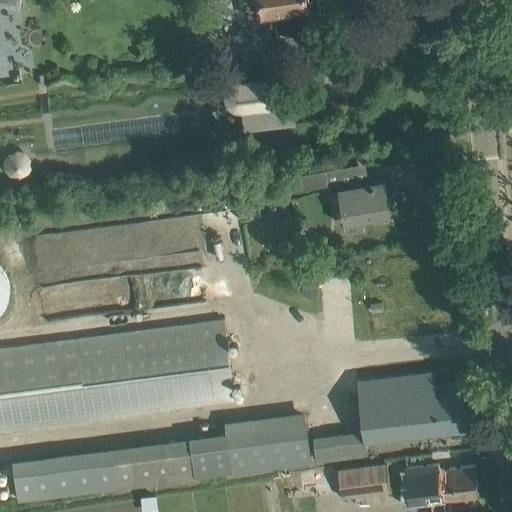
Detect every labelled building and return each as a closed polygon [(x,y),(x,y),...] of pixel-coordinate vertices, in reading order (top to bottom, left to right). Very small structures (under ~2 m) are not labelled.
[(249,0),(251,9),(264,7),(264,10),(268,9),(269,15),(288,13),(288,9),(311,6),(310,0),(249,0)] [(0,66),(10,67),(9,15),(0,14),(0,66)] [(235,56),(203,60),(204,70),(236,65),(235,56)] [(270,106),(267,80),(239,83),(236,84),(233,85),(230,87),(228,90),(227,93),(227,96),(227,99),(228,102),(230,105),(233,107),(235,109),(238,110),(242,110),(270,106)] [(7,165),(7,166),(7,167),(7,168),(8,169),(8,170),(8,171),(9,172),(9,173),(10,174),(11,175),(12,176),(13,177),(14,177),(15,178),(16,178),(17,178),(18,178),(19,178),(20,178),(21,178),(22,178),(23,178),(24,177),(25,177),(26,176),(27,176),(28,175),(28,174),(29,173),(30,172),(30,171),(30,170),(31,169),(31,168),(31,167),(31,166),(31,165),(31,164),(31,163),(30,162),(30,161),(30,160),(29,159),(28,159),(28,158),(27,157),(26,156),(25,156),(24,155),(23,155),(22,155),(21,155),(20,154),(19,154),(18,154),(17,154),(16,155),(15,155),(14,155),(13,156),(12,156),(11,157),(11,158),(10,159),(9,159),(9,160),(8,161),(8,162),(8,163),(7,164),(7,165)] [(246,183),(235,185),(240,214),(251,212),(249,203),(283,197),(282,193),(331,184),(328,169),(279,178),(246,183)] [(365,184),(342,188),(348,219),(350,231),(365,228),(363,216),(370,215),(390,211),(390,210),(386,211),(383,199),(388,198),(384,180),(365,184)] [(278,245),(278,246),(278,247),(278,248),(278,249),(279,249),(279,250),(280,251),(280,252),(281,252),(282,253),(283,253),(284,253),(285,253),(286,253),(287,253),(288,252),(289,252),(290,252),(290,251),(291,251),(291,250),(292,249),(292,248),(292,247),(292,246),(292,245),(292,244),(292,243),(291,242),(291,241),(290,241),(290,240),(289,240),(288,239),(287,239),(286,239),(285,239),(284,239),(283,239),(282,239),(282,240),(281,240),(280,241),(279,241),(279,242),(279,243),(278,243),(278,244),(278,245)] [(371,301),(372,311),(384,309),(383,299),(371,301)] [(79,336),(0,345),(0,427),(89,416),(234,397),(235,397),(232,376),(224,317),(79,336)] [(436,369),(358,379),(364,433),(365,441),(366,441),(474,428),(469,379),(437,383),(436,369)] [(390,490),(386,463),(338,469),(341,487),(342,497),(390,490)] [(444,499),(440,468),(440,463),(407,467),(408,483),(400,484),(402,504),(411,503),(444,499)] [(478,495),(475,464),(440,468),(444,499),(459,497),(478,495)] [(341,487),(338,469),(281,476),(283,492),(310,489),(310,491),(341,487)] [(281,511),(280,481),(265,481),(266,511),(281,511)]
